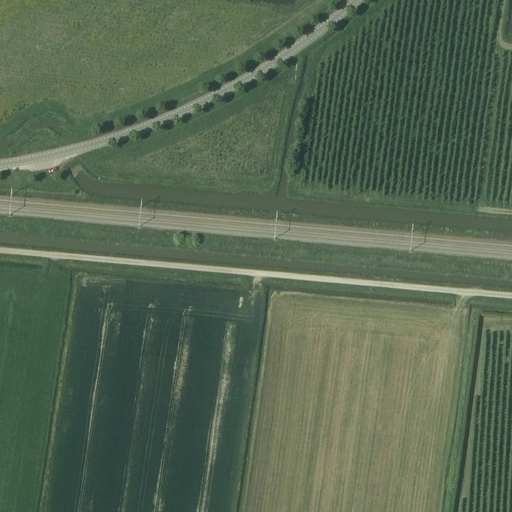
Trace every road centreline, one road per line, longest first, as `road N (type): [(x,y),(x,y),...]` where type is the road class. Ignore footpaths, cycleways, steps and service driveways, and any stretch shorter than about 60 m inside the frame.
road 1 (unclassified): [(511,294),(0,250)]
road 2 (unclassified): [(356,0),(239,82),(145,125),(0,162)]
